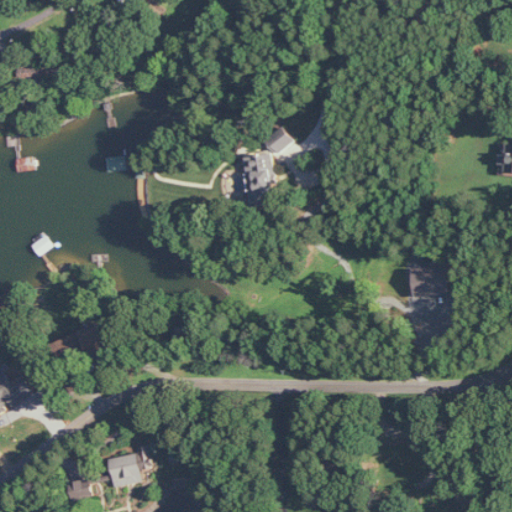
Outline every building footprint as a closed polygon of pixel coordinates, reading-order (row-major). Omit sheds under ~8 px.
[(250,156),(254,207),(279,206),(276,155),(250,156)] [(417,268),(418,296),(452,295),(451,267),(417,268)] [(0,317),(0,337),(5,348),(24,339),(12,312),(0,317)] [(114,352),(105,324),(55,341),(62,362),(90,353),(92,359),(114,352)] [(176,343),(197,343),(197,326),(176,326),(176,343)] [(0,413),(15,406),(16,408),(39,395),(28,375),(15,382),(9,372),(0,376),(0,375),(0,413)] [(115,459),(120,487),(149,482),(146,469),(158,467),(154,444),(143,446),(144,453),(115,459)] [(97,496),(95,487),(87,489),(85,484),(75,487),(79,501),(97,496)]
